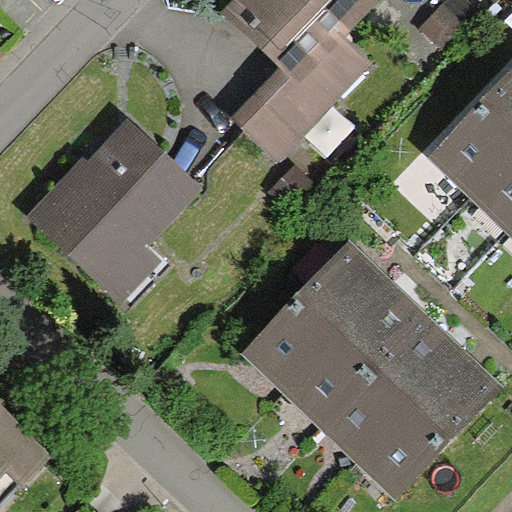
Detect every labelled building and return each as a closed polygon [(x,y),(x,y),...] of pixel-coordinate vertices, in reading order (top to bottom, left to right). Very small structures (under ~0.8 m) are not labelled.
[(278,74),(230,124),(276,168),(376,64),(350,40),(388,0),(235,0),(219,17),(278,74)] [(511,79),(432,164),(511,240),(511,79)] [(87,161),(31,217),(123,308),(167,264),(150,248),(202,196),(132,127),(93,166),(87,161)] [(298,164),(269,194),(291,215),(320,186),(298,164)] [(243,360),(397,507),(505,395),(473,364),(451,343),(400,294),(376,272),(351,248),(243,360)] [(0,511),(13,511),(54,470),(0,419),(0,511)]
